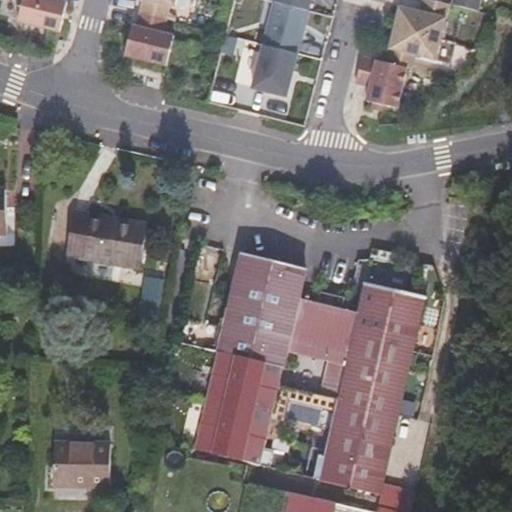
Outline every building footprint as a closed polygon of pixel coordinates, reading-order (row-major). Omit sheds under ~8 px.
[(63,0),(24,0),(20,21),(62,31),(69,1),(63,0)] [(145,0),(142,13),(168,19),(171,5),(176,6),(177,0),(145,0)] [(276,0),(276,2),(310,10),(312,0),(276,0)] [(442,38),(451,4),(434,0),(424,0),(422,12),(401,7),(396,27),(442,38)] [(455,0),(454,4),(480,11),(482,0),(455,0)] [(310,10),(276,2),(265,45),(299,53),(310,10)] [(134,25),(127,55),(169,65),(176,36),(164,33),(168,19),(142,13),(139,26),(134,25)] [(437,60),(442,38),(396,27),(388,62),(409,67),(414,68),(417,55),(437,60)] [(289,96),(299,53),(265,45),(254,88),(289,96)] [(409,67),(388,62),(363,57),(357,82),(371,86),(368,100),(399,108),(409,67)] [(75,213),(70,245),(85,248),(83,257),(141,267),(148,225),(75,213)] [(85,248),(70,245),(68,254),(83,257),(85,248)] [(243,255),(197,449),(260,464),(306,270),(243,255)] [(367,285),(306,270),(260,464),(321,478),(367,285)] [(367,285),(321,478),(380,492),(426,299),(367,285)] [(55,485),(111,486),(112,444),(56,443),(55,485)]
